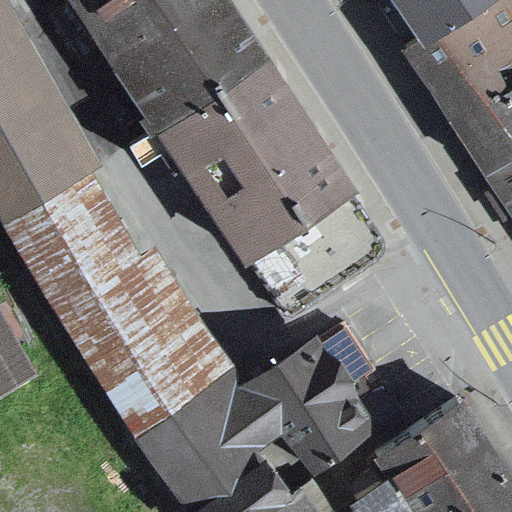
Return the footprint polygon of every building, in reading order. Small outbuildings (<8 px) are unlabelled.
[(0,0),(0,189),(142,443),(247,370),(22,0),(0,0)] [(233,0),(95,0),(133,55),(265,266),(362,196),(233,0)] [(391,0),(414,33),(474,0),(391,0)] [(511,0),(474,0),(414,33),(401,40),(511,212),(511,0)] [(0,389),(59,357),(0,252),(0,389)] [(247,370),(142,443),(189,511),(331,511),(308,482),(376,449),(393,421),(329,326),(249,389),(247,370)] [(511,511),(511,451),(475,397),(376,449),(396,476),(361,497),(368,511),(511,511)]
